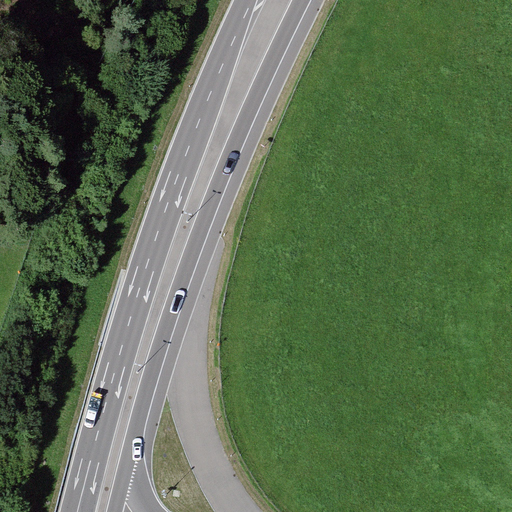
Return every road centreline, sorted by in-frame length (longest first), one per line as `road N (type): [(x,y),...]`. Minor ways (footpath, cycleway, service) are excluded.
road 1 (trunk): [(246,0),(176,174),(76,511)]
road 2 (trunk): [(127,465),(182,279),(235,140),(302,0)]
